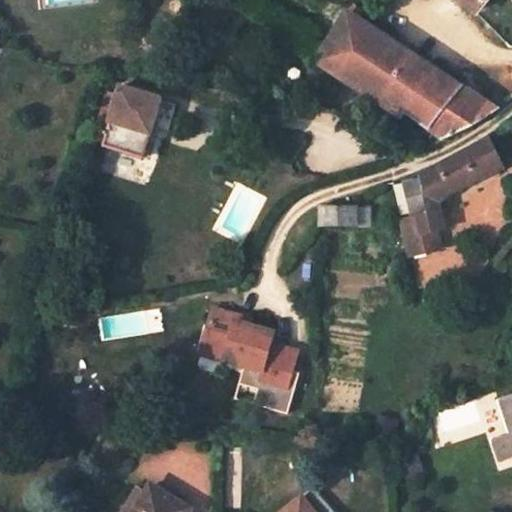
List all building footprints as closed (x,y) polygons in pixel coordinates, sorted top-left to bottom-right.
[(459,0),(476,13),(486,0),(459,0)] [(496,110),(356,17),(360,11),(351,5),(316,63),(401,117),(406,111),(444,139),(472,127),(496,110)] [(161,99),(122,88),(120,95),(108,92),(103,107),(115,111),(109,131),(148,143),(153,126),(169,130),(176,105),(161,101),(161,99)] [(104,147),(143,158),(148,143),(109,131),(104,147)] [(453,194),(505,167),(488,138),(420,176),(421,180),(428,210),(438,203),(453,194)] [(428,210),(421,180),(404,184),(410,215),(428,210)] [(410,215),(404,184),(394,186),(401,218),(403,217),(410,215)] [(428,210),(410,215),(403,217),(414,254),(443,245),(436,222),(446,219),(443,209),(438,203),(428,210)] [(321,228),(357,228),(357,226),(357,208),(321,209),(321,228)] [(247,365),(242,383),(260,388),(256,403),(289,413),(301,372),(295,371),(300,351),(271,342),(274,331),(248,323),(250,316),(215,306),(202,351),(247,365)] [(511,442),(511,395),(499,400),(509,433),(511,442)] [(511,442),(509,433),(490,439),(499,464),(511,459),(511,442)] [(188,511),(189,510),(150,487),(146,495),(137,511),(127,506),(123,511),(188,511)] [(137,511),(146,495),(137,490),(127,506),(137,511)] [(311,511),(301,500),(286,511),(311,511)]
